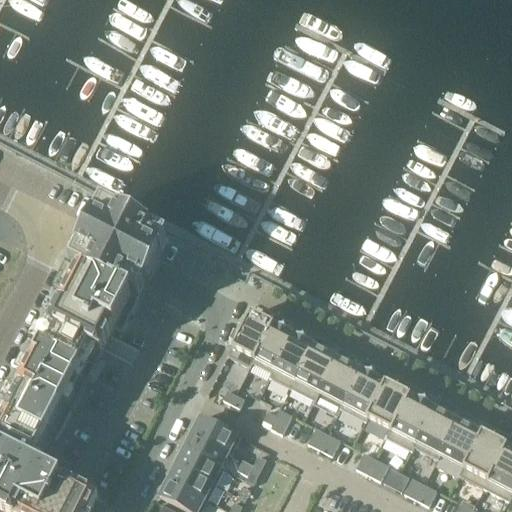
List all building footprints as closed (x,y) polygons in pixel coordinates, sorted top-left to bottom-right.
[(146,291),(147,288),(146,287),(152,275),(159,261),(161,261),(162,259),(161,258),(161,257),(167,247),(168,244),(165,242),(153,236),(151,235),(151,234),(145,230),(126,220),(120,217),(119,218),(116,217),(104,211),(102,209),(100,212),(95,222),(94,224),(93,223),(92,226),(93,226),(86,239),(79,253),(78,252),(77,255),(78,255),(77,257),(72,267),(70,270),(79,274),(0,426),(0,511),(91,511),(98,499),(43,471),(87,386),(100,360),(104,353),(105,352),(108,346),(111,340),(111,338),(114,333),(121,337),(138,305),(137,304),(139,301),(144,291),(144,290),(146,291)] [(245,384),(265,345),(242,332),(222,371),(245,384)] [(265,394),(285,356),(265,345),(245,384),(265,394)] [(287,406),(307,368),(285,356),(265,394),(287,406)] [(310,418),(329,379),(307,368),(287,406),(310,418)] [(331,429),(351,390),(329,379),(310,418),(331,429)] [(350,439),(369,398),(351,390),(331,429),(350,439)] [(371,449),(391,409),(369,398),(350,439),(371,449)] [(237,405),(226,399),(221,407),(232,413),(237,405)] [(248,410),(237,405),(232,413),(243,419),(248,410)] [(396,461),(417,422),(392,409),(372,448),(396,461)] [(241,442),(201,421),(192,438),(232,458),(241,442)] [(279,427),(269,421),(264,430),(275,435),(279,427)] [(417,422),(397,461),(420,474),(440,435),(417,422)] [(291,433),(280,427),(275,436),(286,442),(291,433)] [(444,486),(464,448),(440,435),(420,474),(443,487),(444,486)] [(232,458),(192,438),(184,453),(224,473),(225,473),(220,471),(227,457),(232,459),(232,458)] [(324,449),(313,444),(309,452),(319,458),(324,449)] [(468,500),(489,461),(464,448),(444,486),(468,500)] [(330,464),(335,455),(324,449),(319,458),(330,464)] [(224,473),(184,453),(176,469),(216,490),(224,473)] [(266,464),(258,460),(253,469),(261,473),(266,464)] [(491,511),(495,511),(511,479),(511,473),(489,461),(468,500),(491,511)] [(365,471),(354,465),(350,474),(361,480),(365,471)] [(168,484),(208,505),(216,490),(176,469),(168,484)] [(249,478),(257,483),(261,473),(253,469),(249,478)] [(377,477),(365,471),(361,480),(372,486),(377,477)] [(511,511),(511,479),(495,511),(511,511)] [(160,500),(182,511),(204,511),(208,505),(168,484),(160,500)] [(237,500),(245,505),(250,495),(242,491),(237,500)] [(414,496),(403,491),(398,499),(409,505),(414,496)] [(425,502),(414,497),(410,505),(421,511),(425,502)]
